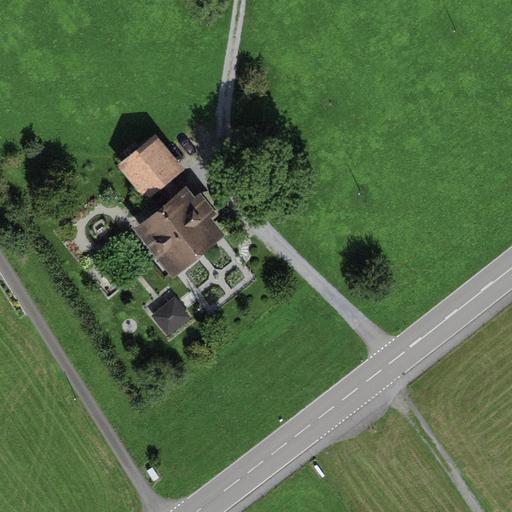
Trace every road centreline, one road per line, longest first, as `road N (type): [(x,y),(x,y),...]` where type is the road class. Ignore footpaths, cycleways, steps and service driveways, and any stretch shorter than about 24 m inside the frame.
road 1 (primary): [(511,267),(196,511)]
road 2 (track): [(240,0),(213,164)]
